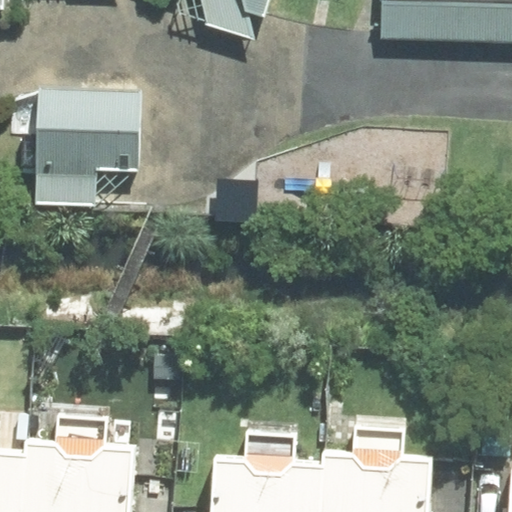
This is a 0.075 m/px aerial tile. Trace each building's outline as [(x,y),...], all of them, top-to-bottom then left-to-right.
[(198,0),(202,18),(251,33),(247,8),(259,11),(262,0),(198,0)] [(511,0),(386,0),(385,47),(511,50),(511,0)] [(138,89),(35,86),(30,201),(91,203),(92,165),(134,167),(138,89)] [(148,407),(148,432),(172,433),(173,408),(148,407)] [(22,443),(16,511),(120,511),(126,438),(99,436),(100,428),(51,425),(51,434),(22,432),(22,443)] [(394,446),(394,438),(350,436),(350,442),(316,441),(316,452),(313,511),(418,511),(422,448),(394,446)] [(0,441),(0,511),(16,511),(22,443),(0,441)] [(288,451),(288,445),(244,443),(244,449),(205,447),(201,511),(313,511),(316,452),(288,451)] [(511,511),(511,459),(505,460),(502,511),(511,511)]
